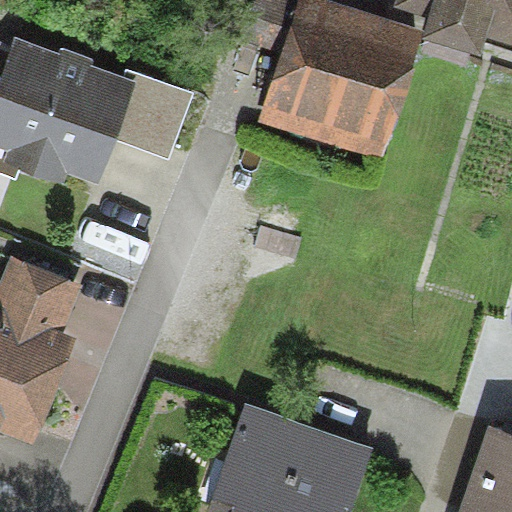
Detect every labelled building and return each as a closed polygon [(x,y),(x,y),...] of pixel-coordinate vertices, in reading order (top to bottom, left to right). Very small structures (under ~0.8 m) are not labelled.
[(250,0),(240,31),(279,44),(258,112),(382,152),(425,17),(370,0),(250,0)] [(511,0),(425,0),(423,5),(480,24),(484,13),(511,21),(511,0)] [(59,37),(15,21),(10,35),(0,31),(0,135),(7,138),(4,147),(65,169),(69,159),(99,170),(111,135),(113,129),(136,64),(132,63),(92,49),(94,44),(61,33),(59,37)] [(134,59),(132,63),(136,64),(113,129),(168,149),(192,80),(134,59)] [(12,245),(0,274),(0,293),(64,320),(83,273),(12,245)] [(0,417),(34,431),(76,324),(64,320),(0,293),(0,417)] [(346,511),(374,431),(247,389),(208,506),(224,511),(346,511)] [(511,511),(511,411),(490,404),(468,468),(453,511),(511,511)]
